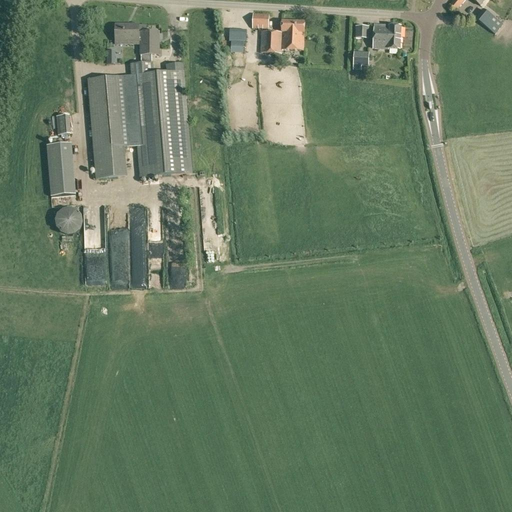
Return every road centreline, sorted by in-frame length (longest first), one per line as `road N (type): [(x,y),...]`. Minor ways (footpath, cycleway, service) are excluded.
road 1 (secondary): [(511,386),(442,172),(424,70),(429,22)]
road 2 (residential): [(137,0),(429,22)]
